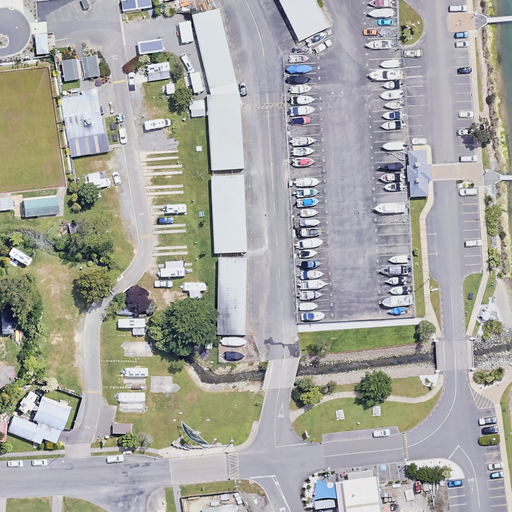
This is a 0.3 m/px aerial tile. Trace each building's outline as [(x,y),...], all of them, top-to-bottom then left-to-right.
[(316,0),(280,0),(297,30),(324,15),(316,0)] [(236,82),(217,5),(192,11),(211,88),(236,82)] [(47,33),(35,34),(36,53),(48,52),(47,33)] [(100,75),(98,56),(83,57),(85,76),(100,75)] [(80,78),(78,60),(63,62),(66,80),(80,78)] [(159,80),(157,65),(147,66),(148,81),(159,80)] [(242,160),(238,82),(236,82),(211,88),(207,90),(211,162),(242,160)] [(101,92),(64,98),(74,158),(111,152),(101,92)] [(428,150),(410,151),(410,165),(408,165),(409,182),(411,182),(412,197),(430,196),(429,181),(430,181),(433,181),(433,173),(433,164),(429,164),(428,164),(428,150)] [(243,177),(212,178),(215,250),(246,249),(243,177)] [(51,179),(19,184),(22,205),(54,200),(51,179)] [(10,197),(0,197),(0,209),(11,209),(10,197)] [(243,335),(243,258),(216,258),(215,334),(243,335)] [(10,323),(0,323),(0,332),(10,332),(10,323)] [(10,414),(3,431),(37,445),(40,437),(54,443),(66,411),(39,401),(31,423),(10,414)] [(381,511),(377,474),(344,478),(348,511),(381,511)]
